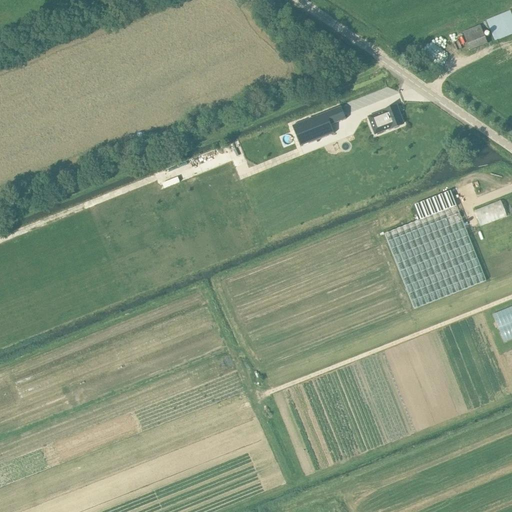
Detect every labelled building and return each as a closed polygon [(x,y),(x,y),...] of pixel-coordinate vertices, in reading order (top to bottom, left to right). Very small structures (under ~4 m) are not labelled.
[(493,40),(511,34),(511,10),(486,18),(493,40)] [(480,25),(462,32),(470,51),(487,44),(480,25)] [(346,119),(341,107),(292,126),(300,147),(334,134),(331,125),(346,119)] [(384,112),(369,118),(372,126),(375,133),(375,134),(376,134),(383,131),(390,129),(403,124),(396,107),(384,112)] [(419,221),(384,235),(387,242),(414,309),(486,281),(471,244),(467,233),(466,230),(456,206),(451,192),(415,206),(421,220),(419,221)] [(480,221),(511,209),(511,199),(511,198),(476,210),(480,221)] [(511,304),(494,311),(504,339),(511,336),(511,304)]
